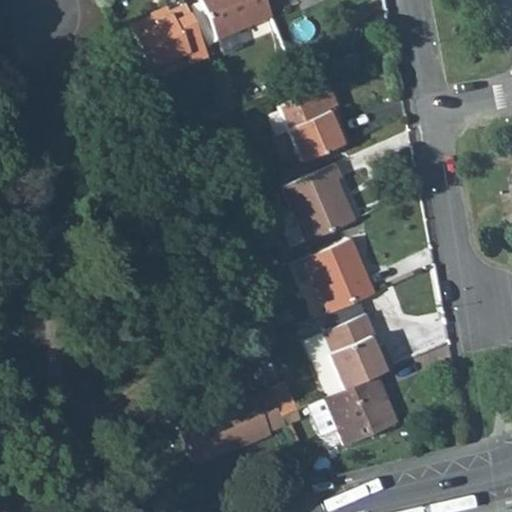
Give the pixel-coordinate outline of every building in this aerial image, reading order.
[(196,0),(214,39),(268,15),(262,1),(261,0),(196,0)] [(189,64),(205,56),(182,3),(164,11),(166,15),(152,21),(150,17),(126,27),(144,69),(184,52),(189,64)] [(150,17),(152,21),(166,15),(164,11),(150,17)] [(296,79),(318,70),(312,55),(290,65),(296,79)] [(330,106),(333,104),(325,85),(275,106),(298,161),(345,140),(339,126),(333,129),(324,108),(330,106)] [(227,109),(237,105),(230,89),(220,93),(227,109)] [(218,113),(227,109),(220,93),(211,97),(218,113)] [(324,108),(333,129),(339,126),(330,106),(324,108)] [(333,179),(337,177),(331,163),(278,186),(302,241),(345,222),(334,199),(340,197),(333,179)] [(188,209),(204,201),(201,192),(184,199),(188,209)] [(334,199),(345,222),(351,219),(340,197),(334,199)] [(324,313),(371,292),(346,237),(301,258),(324,313)] [(209,256),(212,263),(220,260),(217,252),(209,256)] [(218,277),(235,270),(229,256),(220,260),(212,263),(218,277)] [(366,336),(371,334),(362,313),(301,339),(325,395),(373,373),(391,366),(380,343),(376,345),(371,347),(366,336)] [(247,346),(263,339),(257,327),(242,333),(247,346)] [(366,336),(371,347),(376,345),(371,334),(366,336)] [(342,445),(394,422),(373,373),(325,395),(321,397),(334,427),(342,445)] [(266,390),(270,398),(285,391),(282,383),(266,390)] [(277,416),(270,398),(266,390),(251,396),(250,393),(211,410),(213,416),(193,424),(191,419),(173,426),(190,467),(268,433),(267,431),(281,425),(277,416)] [(277,416),(293,409),(285,391),(270,398),(277,416)] [(321,397),(305,404),(318,434),(334,427),(321,397)] [(281,425),(298,418),(293,409),(277,416),(281,425)] [(191,419),(193,424),(213,416),(211,410),(191,419)] [(0,505),(36,496),(28,468),(0,475),(0,505)] [(312,495),(331,490),(330,486),(329,482),(310,486),(312,495)]
